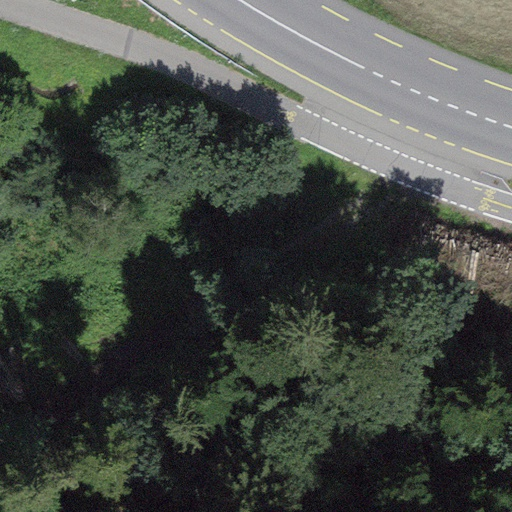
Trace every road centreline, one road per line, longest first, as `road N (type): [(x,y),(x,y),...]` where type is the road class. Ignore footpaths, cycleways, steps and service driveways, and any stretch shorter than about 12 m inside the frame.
road 1 (track): [(395,166),(292,264),(75,373),(0,428)]
road 2 (primary): [(238,0),(374,73),(511,127)]
